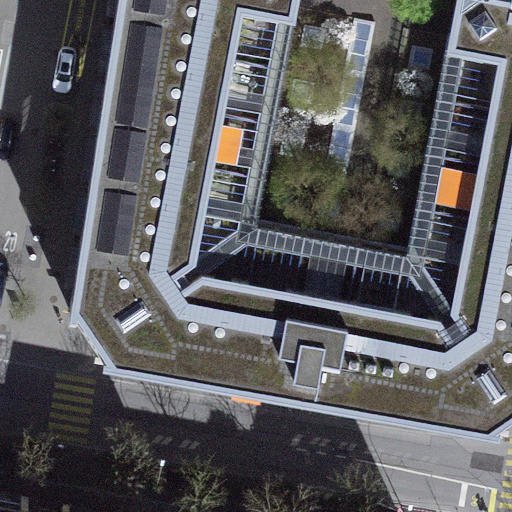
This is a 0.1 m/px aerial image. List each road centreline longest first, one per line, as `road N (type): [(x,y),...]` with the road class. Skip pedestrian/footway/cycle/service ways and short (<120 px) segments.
road 1 (residential): [(511,482),(0,395)]
road 2 (residential): [(48,0),(0,246)]
